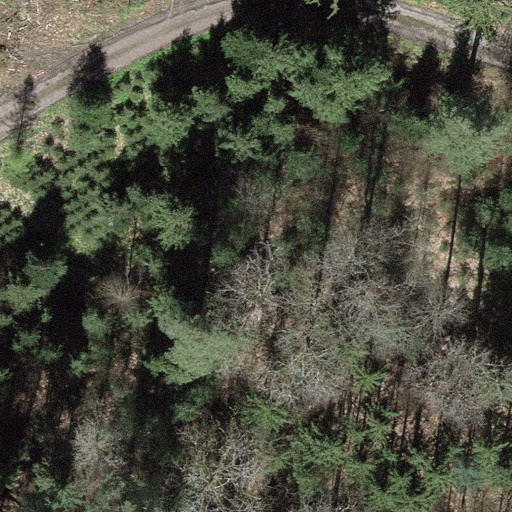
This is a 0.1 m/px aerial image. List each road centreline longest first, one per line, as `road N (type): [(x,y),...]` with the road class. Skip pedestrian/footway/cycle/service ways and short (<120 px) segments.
road 1 (track): [(0,119),(47,86),(174,23),(260,0)]
road 2 (track): [(315,0),(511,52)]
